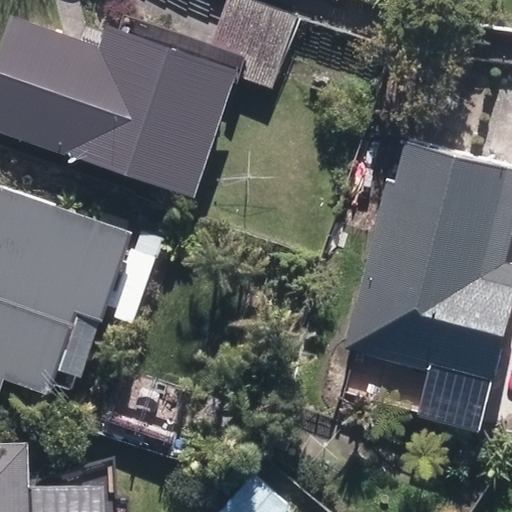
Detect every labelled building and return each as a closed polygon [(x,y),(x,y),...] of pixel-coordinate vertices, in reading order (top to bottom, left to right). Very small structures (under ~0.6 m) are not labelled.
[(0,58),(0,134),(198,200),(239,78),(276,91),(301,19),(247,0),(227,0),(212,45),(127,17),(122,33),(110,29),(109,33),(85,25),(80,43),(13,20),(0,58)] [(313,88),(336,96),(341,82),(318,74),(313,88)] [(436,363),(498,380),(511,325),(511,266),(507,265),(511,244),(511,171),(410,145),(399,188),(392,186),(347,351),(434,373),(436,363)] [(10,384),(55,398),(64,373),(88,380),(109,316),(136,325),(165,240),(139,230),(138,235),(0,187),(0,394),(5,397),(10,384)] [(0,511),(109,511),(108,484),(32,488),(31,445),(0,446),(0,511)] [(223,511),(297,511),(255,475),(223,511)]
